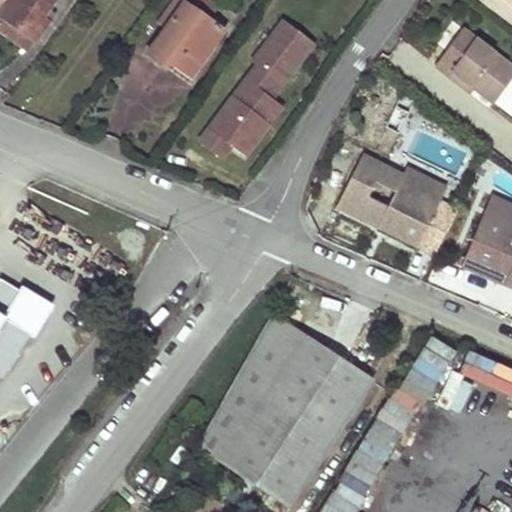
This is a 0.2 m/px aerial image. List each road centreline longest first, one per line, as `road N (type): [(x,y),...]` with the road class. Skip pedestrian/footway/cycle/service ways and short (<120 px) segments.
road 1 (residential): [(265,237),(261,253),(67,511)]
road 2 (residential): [(265,237),(0,127)]
road 3 (residential): [(395,0),(308,137),(265,237)]
road 4 (residential): [(511,340),(265,237)]
